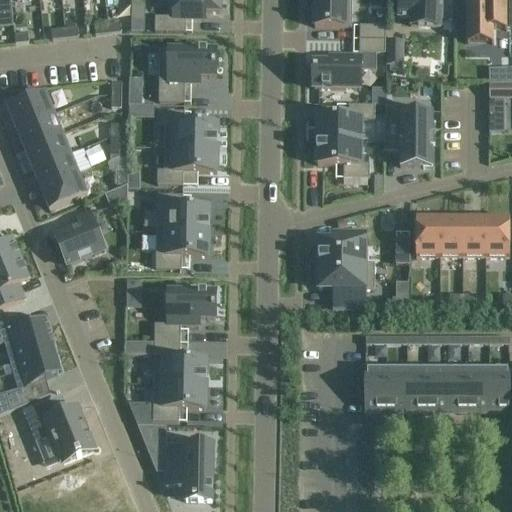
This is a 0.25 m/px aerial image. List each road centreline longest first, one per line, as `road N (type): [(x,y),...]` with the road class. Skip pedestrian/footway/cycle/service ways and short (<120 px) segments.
road 1 (residential): [(0,142),(150,511)]
road 2 (unclassified): [(262,511),(268,232)]
road 3 (residential): [(268,232),(511,166)]
road 4 (unclassified): [(268,232),(273,0)]
